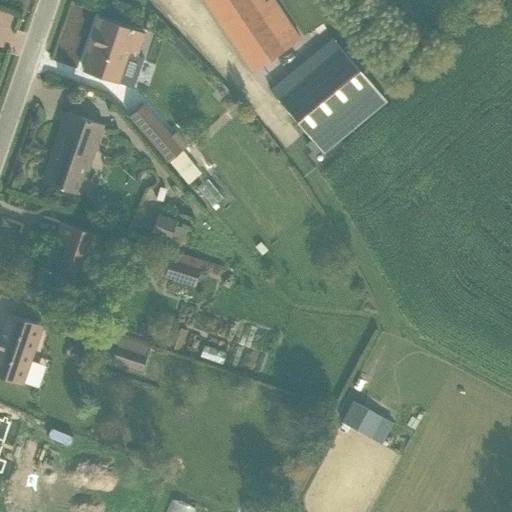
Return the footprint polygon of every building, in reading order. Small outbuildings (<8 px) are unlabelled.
[(202,0),(251,70),(297,39),(269,0),(202,0)] [(142,31),(96,17),(81,67),(116,78),(121,61),(132,64),(142,31)] [(273,92),(321,150),(381,100),(333,42),(273,92)] [(141,103),(124,118),(186,187),(202,173),(181,149),(185,146),(174,133),(170,135),(141,103)] [(79,196),(102,128),(65,115),(42,184),(79,196)] [(96,233),(60,221),(48,258),(84,270),(96,233)] [(155,269),(182,279),(186,268),(159,258),(155,269)] [(0,375),(22,383),(41,326),(6,314),(0,333),(0,375)] [(103,339),(102,359),(116,359),(116,370),(144,371),(144,358),(134,358),(135,340),(103,339)] [(0,411),(0,431),(11,436),(17,417),(0,411)]
